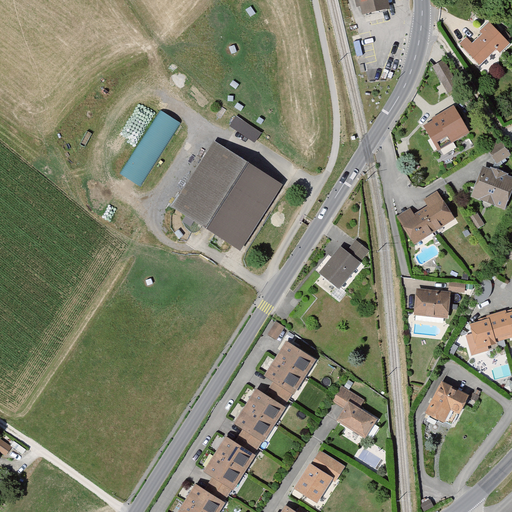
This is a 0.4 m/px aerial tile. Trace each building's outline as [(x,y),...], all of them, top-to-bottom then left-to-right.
[(365,0),(369,15),(387,11),(384,0),(365,0)] [(485,27),(463,46),(478,63),(493,50),(497,55),(504,49),(485,27)] [(447,58),(434,65),(448,93),(461,87),(447,58)] [(456,109),(423,127),(437,153),(470,135),(456,109)] [(180,125),(157,112),(115,172),(139,189),(180,125)] [(231,127),(258,140),(264,129),(237,116),(231,127)] [(425,135),(413,141),(430,175),(442,169),(425,135)] [(499,144),(488,152),(498,166),(509,158),(499,144)] [(281,190),(208,146),(169,212),(242,255),(281,190)] [(511,190),(511,178),(481,169),(470,202),(504,214),(511,190)] [(426,208),(401,221),(414,246),(454,225),(443,206),(447,201),(442,193),(423,203),(426,208)] [(344,255),(336,249),(315,276),(337,293),(368,254),(354,242),(344,255)] [(447,294),(413,291),(411,318),(447,322),(450,296),(463,297),(464,286),(448,285),(447,294)] [(485,321),(465,325),(471,351),(494,345),(494,342),(507,339),(507,343),(511,341),(511,314),(505,316),(504,312),(484,317),(485,321)] [(219,511),(315,364),(282,343),(174,511),(219,511)] [(465,399),(441,386),(426,415),(443,424),(448,413),(456,417),(465,399)] [(361,403),(341,390),(334,401),(344,407),(334,422),(363,441),(375,422),(356,410),(361,403)] [(11,447),(0,439),(0,452),(5,455),(11,447)] [(346,467),(319,449),(293,490),(315,504),(330,481),(335,484),(346,467)] [(308,511),(291,501),(283,511),(308,511)]
